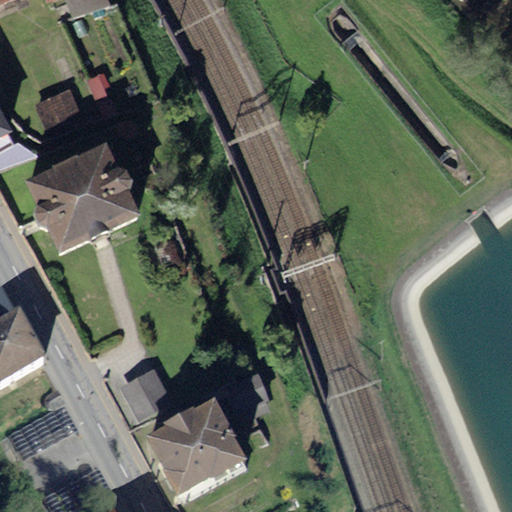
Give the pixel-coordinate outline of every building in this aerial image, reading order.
[(69,0),(75,18),(109,8),(106,0),(69,0)] [(0,137),(11,131),(0,109),(0,137)] [(27,182),(38,206),(33,217),(39,227),(49,229),(60,253),(140,215),(106,144),(27,182)] [(0,386),(46,363),(20,312),(3,321),(0,314),(0,386)] [(172,406),(153,369),(119,387),(139,424),(172,406)] [(258,375),(222,390),(233,416),(268,400),(258,375)] [(247,460),(215,397),(143,434),(176,497),(247,460)]
